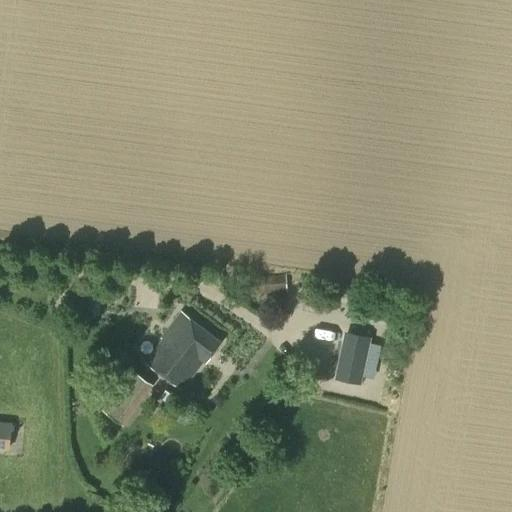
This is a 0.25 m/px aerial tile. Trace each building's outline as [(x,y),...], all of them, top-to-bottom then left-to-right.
[(246,294),(287,291),(286,274),(245,277),(246,294)] [(207,360),(222,340),(182,310),(162,336),(164,337),(147,361),(183,388),(205,358),(207,360)] [(361,384),(371,337),(345,332),(334,378),(361,384)] [(122,424),(152,383),(133,369),(103,410),(122,424)] [(0,445),(9,446),(11,423),(0,421),(0,445)]
